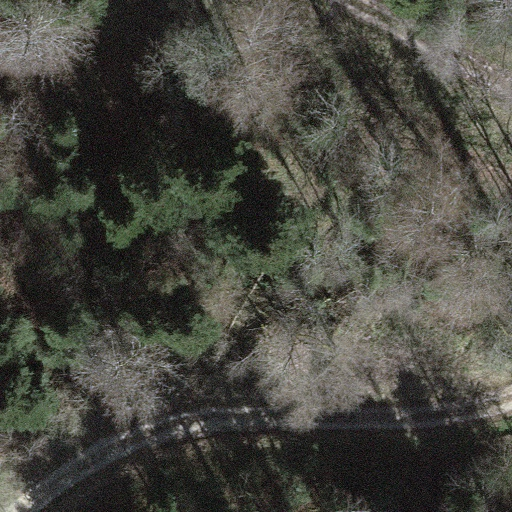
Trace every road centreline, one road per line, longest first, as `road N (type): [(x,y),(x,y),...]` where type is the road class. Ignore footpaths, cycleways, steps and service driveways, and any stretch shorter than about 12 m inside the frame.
road 1 (track): [(511,400),(445,412),(173,425),(105,447),(13,511)]
road 2 (track): [(367,0),(511,78)]
